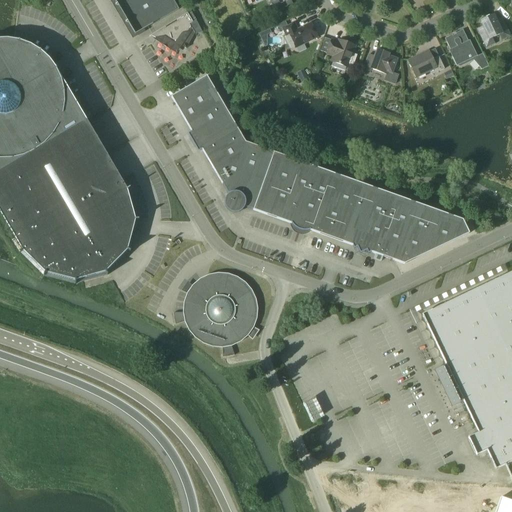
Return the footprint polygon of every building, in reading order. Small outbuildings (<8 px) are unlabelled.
[(114,0),(135,35),(179,10),(173,0),(114,0)] [(150,36),(150,37),(152,36),(175,49),(177,48),(179,47),(180,46),(186,49),(194,34),(195,34),(195,33),(189,24),(193,22),(196,20),(191,12),(187,14),(187,13),(150,36)] [(478,30),(486,48),(493,44),(494,42),(492,38),(502,34),(504,39),(510,36),(501,18),(496,21),(493,15),(491,16),(489,16),(483,18),(483,21),(480,22),(483,27),(478,30)] [(283,29),(286,36),(289,34),(296,48),(296,47),(304,44),(318,38),(311,23),(301,28),(302,29),(298,31),(298,30),(295,23),(283,29)] [(468,41),(463,30),(456,34),(453,36),(452,35),(445,39),(450,50),(449,50),(457,66),(458,66),(460,66),(463,65),(464,63),(473,59),(474,60),(482,70),(489,66),(483,54),(482,54),(483,56),(478,58),(470,40),(468,41)] [(0,171),(87,121),(77,104),(67,87),(64,82),(58,72),(56,69),(52,63),(46,56),(40,51),(35,48),(26,44),(19,41),(13,40),(5,40),(0,39),(0,171)] [(332,40),(327,54),(334,56),(332,62),(347,67),(349,63),(353,65),(356,56),(352,54),(355,46),(339,41),(339,43),(332,40)] [(364,70),(369,72),(371,69),(387,75),(385,81),(395,84),(398,75),(392,73),(397,59),(388,56),(389,54),(377,50),(373,60),(368,58),(364,70)] [(417,57),(409,61),(417,77),(430,71),(432,75),(445,69),(439,57),(432,60),(429,52),(419,56),(420,58),(417,59),(417,57)] [(245,143),(207,77),(171,97),(192,132),(210,163),(245,143)] [(0,171),(0,211),(3,216),(13,234),(23,251),(23,252),(45,273),(46,273),(75,281),(76,281),(105,273),(106,272),(127,251),(128,250),(135,221),(135,220),(127,191),(117,173),(87,122),(88,121),(87,121),(0,171)] [(245,207),(265,150),(245,143),(210,163),(228,195),(228,196),(227,197),(226,197),(226,198),(225,199),(225,200),(224,201),(224,202),(224,203),(224,204),(224,205),(225,206),(225,208),(226,209),(227,210),(228,211),(229,212),(230,213),(232,214),(233,214),(234,214),(235,214),(237,214),(238,214),(240,213),(241,212),(242,211),(243,210),(244,209),(244,208),(245,207)] [(245,207),(333,239),(354,182),(265,150),(245,207)] [(354,182),(333,239),(404,264),(469,234),(463,220),(354,182)] [(511,271),(422,315),(446,365),(435,370),(452,406),(463,401),(478,433),(468,437),(469,440),(475,453),(477,456),(487,451),(496,470),(511,462),(511,271)] [(185,313),(173,313),(175,325),(187,321),(191,329),(190,329),(191,330),(197,337),(204,342),(213,345),(222,346),(223,358),(234,356),(231,344),(239,340),(240,340),(246,335),(246,334),(247,333),(252,337),(255,332),(250,329),(251,327),(252,327),(251,327),(254,318),(255,318),(254,318),(255,309),(254,300),(253,300),(250,292),(249,292),(244,285),(236,280),(237,280),(236,279),(236,280),(228,277),(228,276),(227,276),(227,277),(219,276),(218,276),(210,278),(210,277),(209,277),(209,278),(201,281),(201,282),(194,287),(194,288),(193,289),(188,285),(187,288),(185,290),(190,293),(189,295),(186,303),(185,313)] [(511,511),(511,501),(500,497),(494,511),(511,511)]
